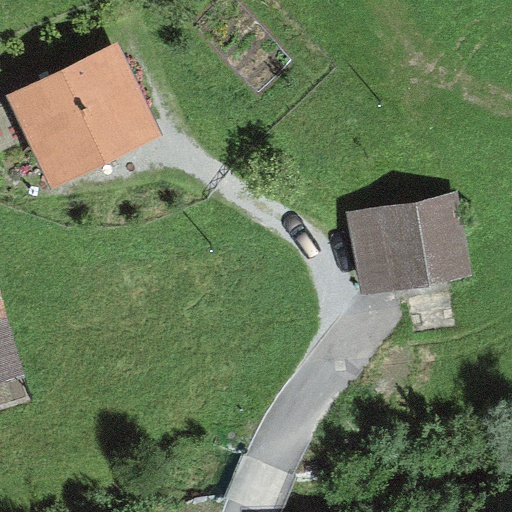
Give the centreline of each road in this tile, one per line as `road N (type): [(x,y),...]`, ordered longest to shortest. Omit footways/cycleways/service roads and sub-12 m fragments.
road 1 (motorway): [(0,199),(511,457)]
road 2 (motorway): [(511,124),(265,0)]
